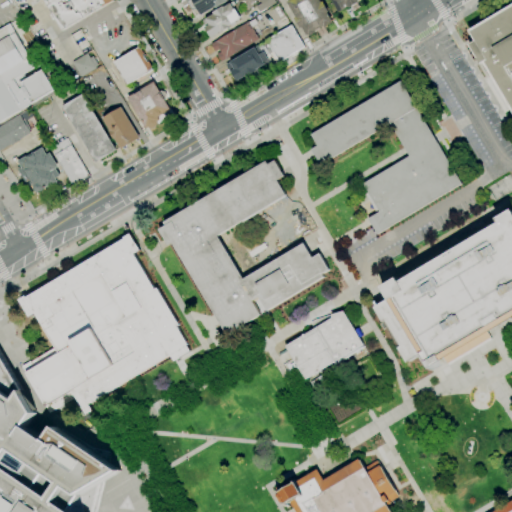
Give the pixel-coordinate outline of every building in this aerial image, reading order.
[(115,0),(63,30),(46,0),(115,0)] [(196,7),(193,7),(190,2),(191,0),(227,0),(228,1),(216,8),(215,7),(201,16),(196,7)] [(259,13),(256,6),(261,3),(258,0),(275,0),(277,3),(259,13)] [(310,37),(308,35),(307,36),(302,28),(300,29),(294,18),(296,17),(287,2),(290,0),(319,0),(321,2),(322,1),(329,12),(327,13),(332,21),(330,22),(332,24),(325,28),(324,26),(315,31),(316,33),(310,37)] [(341,10),(335,0),(358,0),(360,3),(350,9),(348,6),(341,10)] [(211,37),(205,27),(209,24),(205,19),(214,14),(213,12),(223,6),(223,7),(230,3),(234,10),(235,10),(240,18),(230,24),(231,26),(221,33),(220,31),(211,37)] [(468,45),(475,41),(469,30),(511,4),(511,111),(483,62),(480,64),(468,45)] [(221,62),(216,55),(220,53),(218,50),(215,52),(210,45),(248,22),(249,22),(255,19),(258,23),(252,27),(259,39),(221,62)] [(0,121),(0,29),(10,24),(36,67),(14,80),(19,89),(22,87),(19,83),(43,70),(54,90),(20,110),(20,111),(0,121)] [(267,41),(267,40),(292,25),(305,47),(280,62),(267,41)] [(280,62),(272,67),(272,66),(263,52),(261,53),(258,47),(267,41),(280,62)] [(127,85),(114,63),(141,47),(153,70),(127,85)] [(272,66),(265,70),(262,66),(256,70),(246,76),(237,81),(231,71),(234,69),(230,62),(254,47),(255,48),(258,47),(261,53),(263,52),(272,66)] [(87,53),(90,58),(93,56),(99,67),(81,77),(72,62),(87,53)] [(377,234),(368,219),(379,212),(378,210),(376,211),(366,194),(368,193),(362,184),(409,156),(390,123),(321,165),(311,149),(317,145),(311,134),(400,81),(462,184),(377,234)] [(158,122),(158,123),(158,124),(158,125),(157,125),(157,126),(157,127),(156,127),(156,128),(155,128),(154,129),(153,129),(152,129),(151,129),(150,129),(149,129),(149,128),(148,128),(148,127),(146,129),(127,97),(154,82),(171,110),(158,117),(160,120),(158,122)] [(94,164),(87,151),(89,150),(70,119),(69,120),(62,108),(64,107),(63,106),(84,94),(117,150),(94,164)] [(121,150),(115,139),(114,140),(108,131),(110,130),(103,118),(122,107),(141,138),(121,150)] [(0,151),(0,127),(20,115),(31,133),(20,139),(21,141),(14,144),(14,143),(0,151)] [(74,187),(50,148),(58,143),(59,143),(67,138),(91,177),(74,187)] [(50,153),(58,167),(56,168),(60,176),(55,179),(57,182),(49,187),(49,186),(45,188),(45,189),(44,189),(44,190),(44,191),(43,191),(43,192),(42,192),(42,193),(41,193),(40,193),(39,193),(38,193),(37,193),(36,193),(36,192),(35,192),(35,191),(34,190),(34,189),(34,188),(34,187),(34,186),(33,186),(29,188),(18,169),(21,167),(18,161),(26,157),(26,158),(43,148),(47,155),(50,153)] [(227,335),(172,243),(168,245),(159,229),(166,225),(164,222),(266,161),(268,164),(275,160),(284,176),(277,180),(286,195),(286,196),(287,197),(244,222),(243,221),(218,235),(244,279),(304,243),(312,258),(320,254),(329,270),(322,274),(324,277),(227,335)] [(375,307),(389,299),(381,287),(397,278),(399,282),(499,223),(496,218),(511,208),(511,318),(487,333),(490,337),(468,350),(446,364),(444,359),(429,367),(421,354),(408,362),(399,348),(402,346),(387,320),(384,322),(375,307)] [(87,414),(77,397),(51,413),(27,372),(35,368),(31,362),(56,347),(36,313),(29,317),(19,300),(26,296),(27,297),(125,239),(124,237),(130,234),(140,250),(134,254),(155,289),(157,288),(179,325),(177,326),(188,345),(187,345),(190,351),(174,361),(171,355),(88,404),(92,410),(87,414)] [(306,379),(286,346),(313,329),(310,320),(331,314),(331,315),(343,311),(363,344),(306,379)] [(0,511),(0,354),(23,392),(24,390),(37,413),(28,427),(47,440),(57,426),(122,471),(104,482),(80,496),(79,495),(74,502),(69,509),(69,510),(72,511),(0,511)] [(313,388),(310,382),(325,373),(328,379),(313,388)] [(279,495),(281,494),(280,492),(296,482),(317,469),(324,480),(359,458),(365,468),(368,474),(381,466),(397,492),(399,496),(387,504),(391,511),(296,511),(293,507),(290,501),(286,504),(285,502),(284,503),(279,495)] [(72,511),(69,510),(69,509),(74,502),(79,495),(80,496),(104,482),(96,511),(72,511)] [(492,511),(511,500),(511,511),(492,511)]
